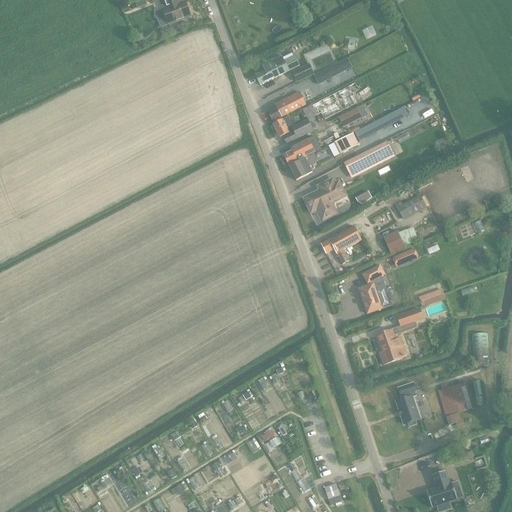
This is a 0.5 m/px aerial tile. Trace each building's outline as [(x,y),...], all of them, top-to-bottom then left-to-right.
[(144,0),(141,0),(135,3),(137,8),(137,9),(147,5),(144,0)] [(163,0),(167,8),(163,10),(169,25),(191,17),(185,2),(178,4),(177,0),(178,0),(177,0),(163,0)] [(349,39),(348,49),(355,50),(356,41),(349,39)] [(294,56),(284,61),(279,52),(260,62),(264,71),(256,76),(260,85),(289,71),(299,66),(294,56)] [(327,69),(314,75),(319,84),(332,78),(344,72),(339,62),(327,69)] [(310,64),(292,72),(297,82),(314,74),(310,64)] [(361,100),(373,95),(368,84),(359,88),(357,84),(327,97),(330,104),(341,99),(345,109),(356,104),(353,98),(350,100),(348,96),(358,92),(361,100)] [(273,122),(306,105),(299,93),(275,105),(277,108),(268,113),(273,122)] [(282,120),(273,125),(280,138),(288,134),(289,136),(283,138),(286,145),(313,131),(312,129),(318,126),(313,118),(317,116),(312,105),(302,110),(308,120),(293,127),(288,117),(282,120)] [(355,134),(360,142),(409,116),(404,107),(355,134)] [(339,118),(344,128),(362,119),(357,109),(339,118)] [(334,158),(359,145),(354,134),(329,147),(334,158)] [(293,152),(284,156),(289,166),(314,153),(321,150),(315,137),(307,141),(291,149),(293,152)] [(354,159),(345,164),(352,178),(361,173),(392,157),(385,144),(354,159)] [(312,173),(310,168),(312,167),(316,162),(313,155),(289,167),(296,181),(312,173)] [(322,191),(306,199),(312,212),(317,209),(323,220),(335,214),(331,207),(333,201),(344,196),(338,184),(334,186),(332,182),(320,188),(322,191)] [(369,191),(357,197),(361,204),(373,198),(369,191)] [(420,196),(397,209),(404,221),(427,208),(420,196)] [(353,227),(321,245),(326,254),(334,250),(343,265),(349,262),(343,251),(361,241),(353,227)] [(403,246),(418,241),(414,228),(398,233),(397,231),(383,238),(390,255),(405,249),(403,246)] [(416,249),(395,259),(397,267),(420,258),(416,249)] [(371,285),(359,289),(367,314),(392,306),(381,277),(385,275),(380,266),(363,275),(368,284),(370,283),(371,285)] [(446,300),(444,294),(421,302),(423,308),(446,300)] [(397,317),(401,327),(375,336),(381,353),(379,354),(384,366),(403,359),(402,358),(407,357),(401,339),(396,340),(394,336),(417,329),(415,322),(423,319),(420,309),(397,317)] [(488,333),(473,334),(473,362),(489,361),(488,333)] [(403,400),(396,402),(399,411),(400,416),(401,416),(404,425),(408,423),(409,427),(417,425),(415,421),(420,420),(412,398),(417,396),(415,392),(416,391),(414,384),(398,389),(401,397),(402,396),(403,400)] [(460,385),(438,391),(449,425),(455,423),(457,429),(464,427),(460,413),(468,411),(460,385)] [(266,440),(276,434),(273,430),(264,435),(266,440)] [(470,448),(458,452),(461,462),(473,458),(470,448)] [(436,489),(426,492),(432,508),(437,506),(438,511),(442,511),(451,509),(449,502),(457,500),(457,499),(452,483),(450,484),(446,472),(432,476),(436,489)] [(300,481),(305,491),(309,489),(304,479),(300,481)] [(336,485),(325,488),(329,500),(340,496),(336,485)]
